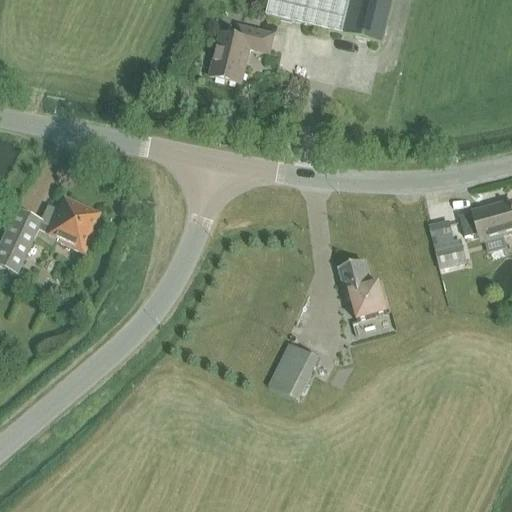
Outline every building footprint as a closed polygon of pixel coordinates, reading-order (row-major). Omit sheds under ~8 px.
[(270,0),(266,18),(383,46),(394,0),(270,0)] [(250,52),(269,57),(274,38),(239,29),(237,40),(221,36),(210,79),(241,87),(250,52)] [(63,200),(49,230),(42,227),(43,225),(16,212),(0,244),(0,268),(16,276),(37,232),(46,236),(45,237),(57,243),(56,245),(83,258),(95,232),(92,231),(99,218),(63,200)] [(511,204),(459,219),(465,239),(479,235),(482,244),(485,243),(504,238),(511,235),(511,204)] [(440,273),(468,267),(462,243),(434,249),(440,273)] [(352,303),(358,324),(388,316),(380,286),(371,289),(364,264),(339,271),(348,304),(352,303)] [(288,348),(267,391),(296,405),(317,362),(288,348)]
